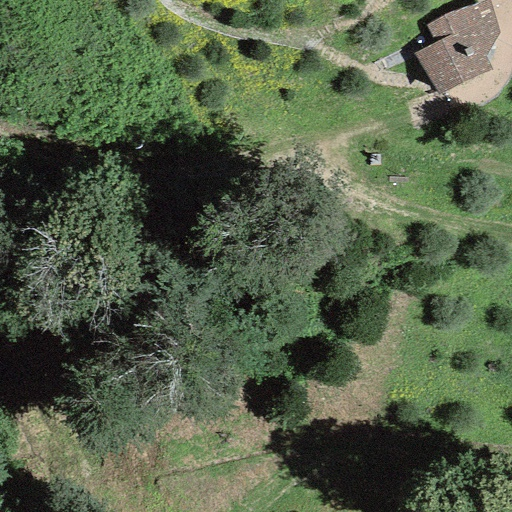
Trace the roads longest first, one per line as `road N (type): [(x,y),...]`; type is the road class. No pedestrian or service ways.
road 1 (track): [(511,243),(355,208),(296,167),(163,175),(81,163),(0,138)]
road 2 (track): [(256,511),(291,479),(337,454),(394,446),(511,450)]
road 3 (track): [(296,167),(326,140),(477,90),(496,75),(511,37)]
